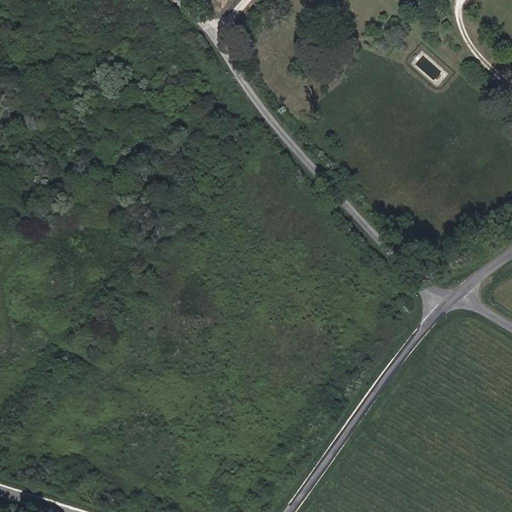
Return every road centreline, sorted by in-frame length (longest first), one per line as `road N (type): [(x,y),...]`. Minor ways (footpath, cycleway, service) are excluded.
road 1 (unclassified): [(437,310),(179,0)]
road 2 (tertiary): [(286,511),(437,310)]
